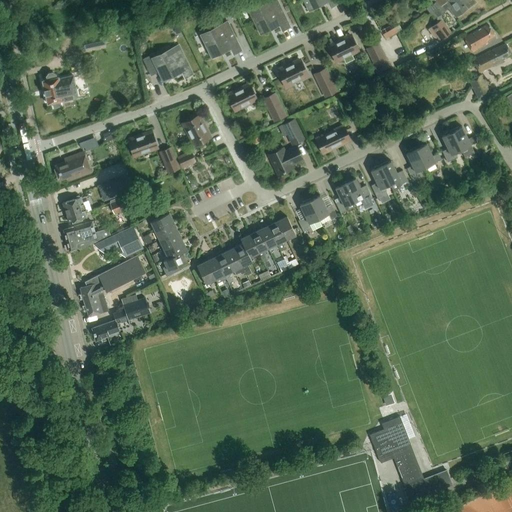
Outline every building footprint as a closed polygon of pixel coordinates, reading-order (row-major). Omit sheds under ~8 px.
[(276,0),(272,0),(249,11),(260,34),(268,30),(267,28),(278,22),(282,31),(290,27),(276,0)] [(336,0),(303,0),(309,11),(317,7),(315,4),(324,0),(326,0),(330,8),(338,4),(336,0)] [(434,0),(429,4),(434,11),(449,0),(434,0)] [(449,0),(434,11),(437,15),(448,7),(455,16),(467,7),(463,2),(466,0),(449,0)] [(442,20),(428,30),(434,38),(436,37),(440,42),(451,34),(442,20)] [(227,22),(201,35),(212,58),(219,54),(218,51),(229,46),(233,55),(241,51),(227,22)] [(488,24),(464,38),(472,52),(482,46),(488,42),(487,40),(495,36),(488,24)] [(180,25),(172,29),(175,36),(183,32),(180,25)] [(398,26),(385,33),(388,38),(401,31),(398,26)] [(103,34),(83,38),(85,49),(105,45),(103,34)] [(354,59),(352,55),(358,51),(350,35),(329,46),(337,62),(343,59),(345,63),(354,59)] [(389,66),(378,44),(367,49),(378,71),(389,66)] [(506,44),(472,60),(479,73),(494,65),(495,66),(495,65),(504,61),(502,58),(511,54),(506,44)] [(153,58),(152,55),(143,59),(151,76),(159,72),(163,81),(171,77),(170,75),(180,69),(185,78),(192,74),(179,45),(153,58)] [(278,70),(286,86),(307,76),(300,60),(278,70)] [(326,69),(315,75),(325,96),(336,91),(326,69)] [(46,76),(47,80),(42,81),(48,104),(52,103),(54,108),(62,106),(60,101),(78,97),(76,88),(83,87),(80,74),(59,79),(59,77),(56,77),(56,75),(52,73),(49,74),(46,76)] [(405,91),(424,81),(421,75),(413,79),(411,74),(400,80),(405,91)] [(478,101),(491,95),(482,75),(469,81),(478,101)] [(227,95),(235,111),(257,100),(249,84),(227,95)] [(285,116),(275,94),(264,99),(274,121),(285,116)] [(210,137),(199,116),(183,124),(194,145),(210,137)] [(304,140),(293,120),(281,126),(292,146),(304,140)] [(343,126),(316,139),(323,153),(350,140),(343,126)] [(458,127),(451,130),(461,150),(477,142),(474,136),(468,139),(462,127),(459,128),(458,127)] [(457,157),(455,153),(461,150),(451,130),(444,134),(445,135),(442,136),(448,149),(442,151),(447,162),(457,157)] [(151,132),(129,140),(135,156),(157,148),(151,132)] [(115,133),(103,138),(105,143),(117,138),(115,133)] [(89,140),(79,143),(81,149),(85,147),(86,151),(92,149),(89,140)] [(423,145),(423,144),(416,147),(425,167),(441,160),(438,153),(432,156),(426,144),(423,145)] [(284,152),(283,149),(269,155),(278,175),(292,168),(291,165),(302,159),(296,146),(284,152)] [(420,170),(425,167),(416,147),(409,151),(409,152),(406,153),(412,166),(407,168),(413,181),(423,176),(420,170)] [(179,169),(171,148),(161,152),(169,173),(179,169)] [(496,156),(491,148),(488,161),(496,156)] [(194,151),(180,157),(185,168),(199,161),(194,151)] [(64,159),(66,162),(54,167),(59,181),(67,178),(69,181),(91,173),(84,152),(64,159)] [(390,184),(394,192),(402,184),(408,181),(403,170),(397,173),(391,161),(388,162),(387,161),(380,165),(390,184)] [(384,187),(390,184),(380,165),(373,168),(374,169),(371,170),(377,183),(371,186),(377,198),(383,195),(382,194),(386,192),(384,187)] [(192,173),(186,176),(189,183),(195,180),(192,173)] [(125,176),(99,185),(105,200),(130,191),(134,190),(129,175),(125,176)] [(352,178),(345,182),(355,204),(360,201),(361,204),(372,198),(366,186),(360,188),(355,178),(352,179),(352,178)] [(356,206),(355,204),(345,182),(338,185),(338,186),(335,188),(341,200),(336,203),(341,214),(356,206)] [(63,203),(66,212),(83,207),(84,206),(81,197),(79,195),(74,197),(74,200),(63,203)] [(121,199),(110,203),(115,214),(126,210),(128,215),(137,211),(131,195),(121,199)] [(316,195),(309,199),(321,223),(337,216),(332,205),(326,207),(320,195),(317,197),(316,195)] [(298,221),(303,232),(321,223),(309,199),(302,202),(303,203),(300,205),(306,217),(298,221)] [(87,218),(83,207),(66,212),(70,223),(87,218)] [(151,222),(155,232),(174,223),(169,213),(151,222)] [(277,221),(286,240),(296,235),(287,216),(277,221)] [(282,242),(286,240),(277,221),(268,225),(277,244),(281,251),(286,249),(282,242)] [(74,227),(64,230),(70,251),(80,248),(81,249),(98,241),(110,235),(108,228),(95,232),(92,222),(74,227)] [(155,232),(160,241),(178,232),(174,223),(155,232)] [(132,225),(93,244),(94,244),(99,241),(105,253),(121,245),(126,256),(125,256),(126,256),(143,248),(132,225)] [(268,249),(277,244),(268,225),(259,230),(268,249)] [(268,260),(264,251),(268,249),(259,230),(250,234),(259,253),(263,262),(268,260)] [(160,241),(164,250),(183,241),(178,232),(160,241)] [(153,242),(150,234),(144,237),(148,244),(153,242)] [(250,257),(259,253),(250,234),(241,239),(243,243),(250,258),(250,257)] [(187,250),(183,241),(164,250),(168,259),(169,259),(183,252),(187,250)] [(252,273),(248,264),(252,262),(250,257),(250,258),(243,243),(234,248),(246,273),(247,276),(252,273)] [(246,273),(234,248),(225,252),(234,271),(236,275),(240,273),(241,275),(246,273)] [(169,259),(168,259),(164,261),(166,266),(162,268),(166,276),(179,270),(177,266),(187,262),(183,252),(169,259)] [(233,282),(228,273),(234,271),(225,252),(215,257),(226,279),(229,284),(233,282)] [(105,288),(107,291),(146,271),(137,254),(85,282),(87,286),(81,288),(88,315),(91,316),(109,311),(103,290),(105,288)] [(206,261),(215,280),(217,284),(226,279),(215,257),(206,261)] [(206,284),(215,280),(206,261),(197,266),(206,284)] [(269,271),(260,275),(263,280),(272,276),(269,271)] [(116,320),(92,328),(96,342),(109,336),(109,335),(120,331),(120,330),(131,327),(129,320),(151,313),(146,298),(137,301),(135,295),(121,299),(125,310),(113,313),(116,320)] [(397,403),(393,393),(384,397),(387,407),(397,403)] [(384,429),(370,435),(379,457),(381,463),(386,461),(384,455),(392,452),(405,486),(406,488),(403,489),(408,500),(409,502),(453,485),(452,483),(447,469),(423,479),(408,439),(410,438),(402,416),(382,423),(384,429)]
